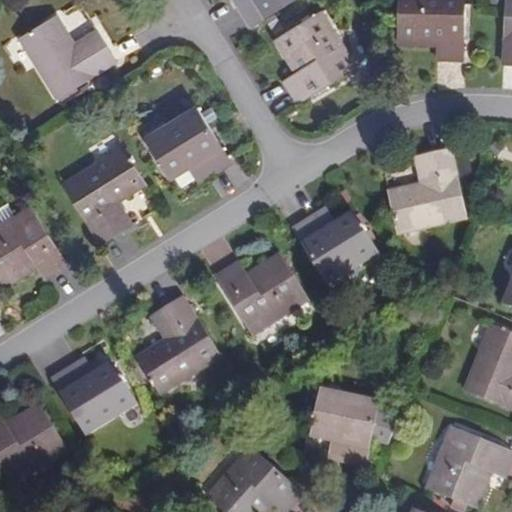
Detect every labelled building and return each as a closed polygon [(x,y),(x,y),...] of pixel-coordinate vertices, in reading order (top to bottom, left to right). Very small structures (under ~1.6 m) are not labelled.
[(242,0),(238,3),(252,27),(295,0),(242,0)] [(400,0),(399,44),(438,46),(448,46),(447,60),(464,61),(466,0),(400,0)] [(78,38),(92,28),(77,8),(64,18),(78,38)] [(278,39),(298,73),(302,81),(291,87),(301,103),(357,68),(324,12),(278,39)] [(118,62),(99,30),(75,45),(58,16),(22,38),(59,99),(118,62)] [(448,46),(438,46),(438,59),(447,60),(448,46)] [(302,81),(298,73),(286,80),(291,87),(302,81)] [(172,178),(191,167),(200,162),(209,177),(232,163),(198,107),(169,126),(166,122),(146,134),(172,178)] [(147,184),(124,148),(66,184),(102,243),(133,225),(120,202),(147,184)] [(452,151),(416,159),(422,185),(391,192),(400,234),(467,219),(452,151)] [(200,162),(191,167),(200,183),(209,177),(200,162)] [(0,277),(5,286),(39,265),(46,261),(55,273),(68,265),(33,207),(0,226),(0,277)] [(327,210),(318,215),(328,231),(336,225),(327,210)] [(328,231),(318,215),(295,229),(329,284),(361,265),(356,256),(373,245),(355,215),(336,225),(328,231)] [(356,256),(361,265),(379,254),(373,245),(356,256)] [(241,280),(233,268),(219,277),(254,333),(309,299),(281,255),(249,275),(241,280)] [(46,261),(39,265),(47,278),(55,273),(46,261)] [(241,264),(233,268),(241,280),(249,275),(241,264)] [(222,356),(185,298),(153,317),(168,341),(141,358),(163,393),(222,356)] [(511,334),(492,326),(466,390),(511,408),(511,334)] [(86,360),(77,366),(87,381),(96,375),(86,360)] [(87,381),(77,366),(55,379),(88,434),(119,414),(115,407),(134,395),(114,364),(96,375),(87,381)] [(345,443),(341,461),(366,467),(380,403),(324,391),(313,436),(334,441),(345,443)] [(115,407),(119,414),(139,402),(134,395),(115,407)] [(0,429),(0,462),(13,484),(67,450),(41,406),(7,426),(0,429)] [(479,508),(493,473),(497,464),(510,469),(511,463),(511,453),(453,429),(429,488),(479,508)] [(331,459),(341,461),(345,443),(334,441),(331,459)] [(221,511),(269,511),(275,505),(281,497),(292,506),(302,494),(251,451),(208,501),(221,511)] [(497,464),(493,473),(506,478),(510,469),(497,464)] [(281,497),(275,505),(283,511),(286,511),(292,506),(281,497)]
